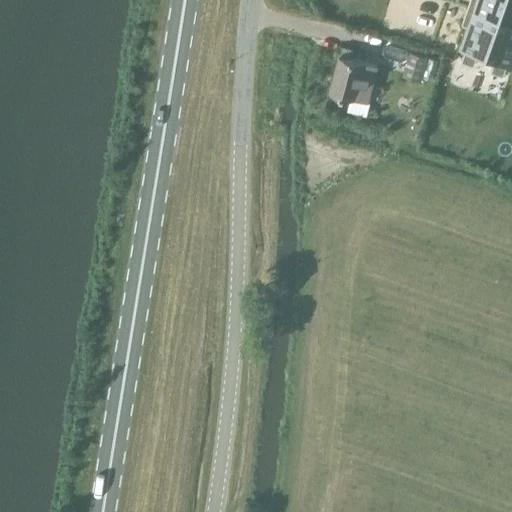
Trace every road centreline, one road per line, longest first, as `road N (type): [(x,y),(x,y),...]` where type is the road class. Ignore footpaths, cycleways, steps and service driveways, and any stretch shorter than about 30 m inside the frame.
road 1 (primary): [(102,511),(182,0)]
road 2 (unclassified): [(217,511),(241,318),(252,0)]
